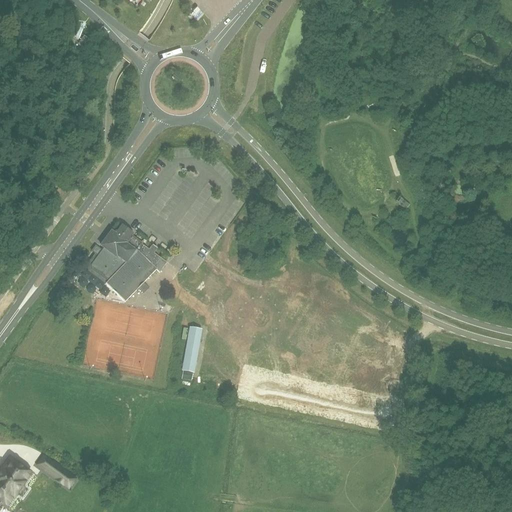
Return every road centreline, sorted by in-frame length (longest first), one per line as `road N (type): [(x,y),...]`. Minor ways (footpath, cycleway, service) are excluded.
road 1 (primary): [(196,117),(249,159),(361,279),(431,321),(511,346)]
road 2 (primary): [(511,332),(438,309),(363,264),(211,101)]
road 3 (primary): [(61,251),(159,115)]
